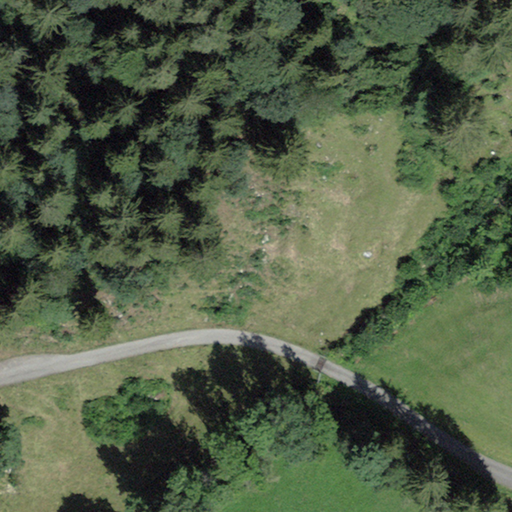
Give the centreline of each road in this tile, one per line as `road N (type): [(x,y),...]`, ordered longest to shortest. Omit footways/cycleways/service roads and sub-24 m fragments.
road 1 (track): [(259,344),(327,368),(511,473)]
road 2 (track): [(0,376),(170,337),(259,344)]
